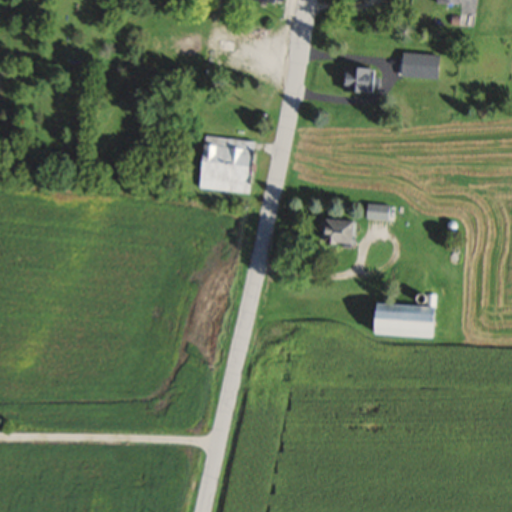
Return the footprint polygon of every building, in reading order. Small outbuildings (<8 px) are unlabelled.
[(435,77),(435,54),(399,53),(398,76),(435,77)] [(372,68),(339,68),(339,93),(371,93),(372,68)] [(388,204),(363,203),(363,218),(388,219),(388,204)] [(350,243),(350,219),(317,218),(317,243),(350,243)] [(367,302),(366,332),(431,335),(432,305),(367,302)]
